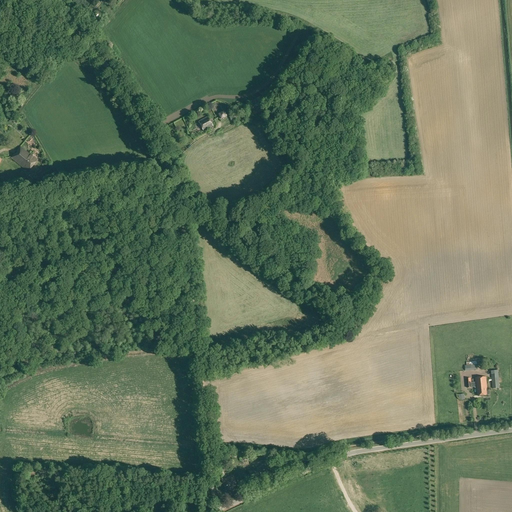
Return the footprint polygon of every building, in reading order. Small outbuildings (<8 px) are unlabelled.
[(218,114),(221,119),(226,117),(223,111),(218,114)] [(199,122),(203,131),(212,126),(208,117),(199,122)] [(11,158),(29,172),(38,160),(30,154),(20,147),(17,151),(15,154),(14,154),(11,158)] [(465,365),(465,371),(477,370),(477,361),(466,362),(466,365),(465,365)] [(477,388),(478,395),(486,395),(486,388),(487,388),(486,377),(475,378),(475,382),(471,382),(471,378),(466,378),(467,388),(476,387),(476,389),(477,388)] [(492,378),(493,388),(500,388),(499,378),(492,378)] [(268,463),(258,470),(261,474),(271,467),(268,463)] [(369,488),(365,468),(355,470),(360,495),(364,494),(363,489),(369,488)] [(222,480),(225,489),(233,487),(236,485),(233,476),(222,480)] [(346,490),(340,492),(342,502),(349,500),(346,490)] [(345,511),(364,511),(361,500),(343,505),(345,511)]
